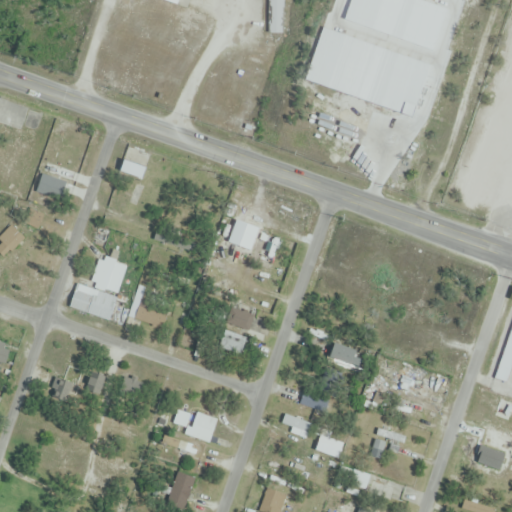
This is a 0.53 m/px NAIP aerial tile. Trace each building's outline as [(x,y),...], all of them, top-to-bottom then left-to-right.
[(283,35),(283,0),(267,0),(267,35),(283,35)] [(151,156),(128,147),(118,171),(140,180),(151,156)] [(229,246),(252,255),(261,231),(238,222),(229,246)] [(0,257),(22,257),(22,229),(0,229),(0,257)] [(269,266),(281,242),(268,236),(256,260),(269,266)] [(69,310),(119,325),(127,299),(118,297),(127,266),(99,258),(91,284),(78,280),(69,310)] [(149,300),(151,291),(139,287),(129,318),(162,329),(170,307),(149,300)] [(252,317),(229,308),(223,325),(246,333),(252,317)] [(215,350),(239,357),(245,339),(220,331),(215,350)] [(349,368),(355,352),(333,344),(327,360),(349,368)] [(0,362),(4,364),(8,352),(0,349),(0,362)] [(398,367),(380,362),(374,380),(392,386),(398,367)] [(426,399),(432,382),(426,380),(428,372),(413,368),(405,392),(426,399)] [(145,386),(126,376),(119,390),(138,400),(145,386)] [(299,405),(323,415),(330,398),(306,388),(299,405)] [(422,407),(399,398),(394,412),(417,421),(422,407)] [(511,424),(511,421),(511,404),(500,400),(493,417),(511,424)] [(186,429),(184,436),(209,444),(217,421),(193,413),(192,416),(177,411),(172,425),(186,429)] [(311,424),(285,415),(281,425),(291,428),(289,434),(306,439),(311,424)] [(475,461),(502,471),(511,442),(511,440),(486,431),(475,461)] [(169,448),(192,459),(197,450),(173,439),(169,448)] [(314,451),(337,460),(341,450),(319,441),(314,451)] [(39,460),(61,468),(66,455),(44,447),(39,460)] [(395,484),(352,470),(347,486),(390,500),(395,484)] [(155,489),(151,501),(184,511),(188,500),(155,489)] [(258,511),(262,511),(280,511),(286,496),(267,489),(258,511)] [(494,511),(495,511),(464,500),(461,508),(471,511),(494,511)]
